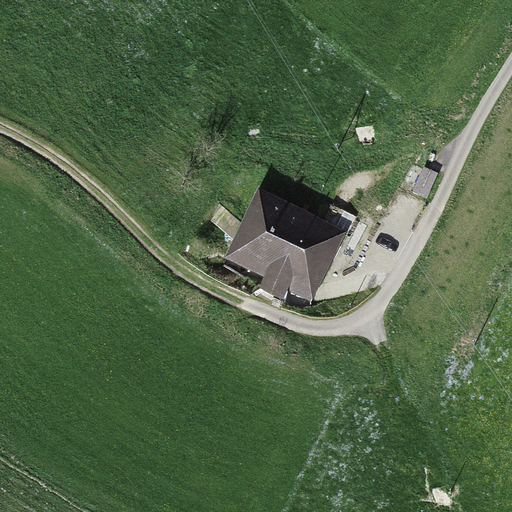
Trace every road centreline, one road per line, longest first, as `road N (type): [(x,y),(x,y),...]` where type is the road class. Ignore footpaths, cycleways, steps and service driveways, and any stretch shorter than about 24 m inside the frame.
road 1 (track): [(511,62),(367,318),(318,327),(242,301)]
road 2 (track): [(0,125),(75,173),(162,254),(242,301)]
